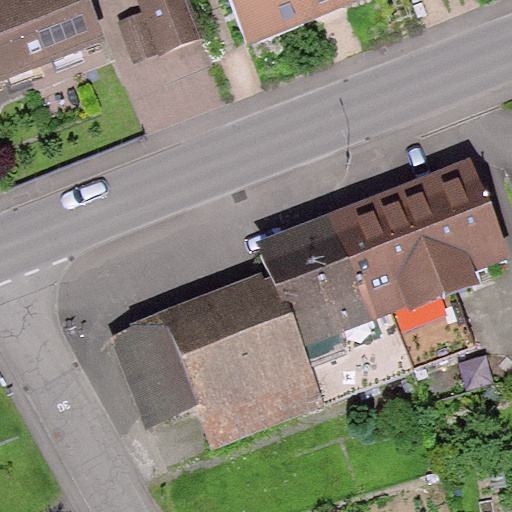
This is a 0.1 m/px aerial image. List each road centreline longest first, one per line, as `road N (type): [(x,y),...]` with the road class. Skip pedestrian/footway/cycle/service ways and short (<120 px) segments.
road 1 (primary): [(0,263),(511,58)]
road 2 (residential): [(138,511),(0,271)]
